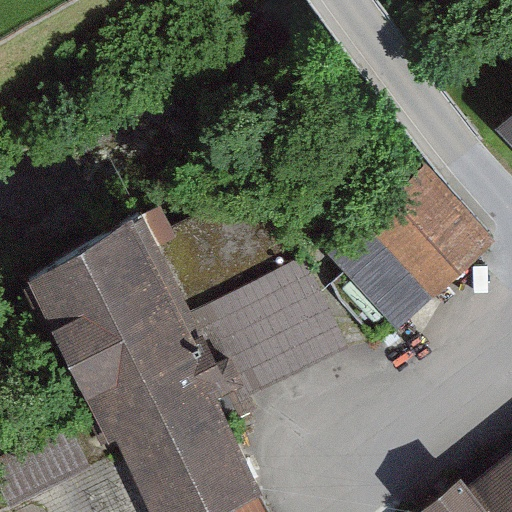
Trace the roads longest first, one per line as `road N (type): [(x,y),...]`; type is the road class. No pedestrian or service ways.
road 1 (unclassified): [(346,0),(511,209)]
road 2 (unclassified): [(378,511),(404,413),(511,322)]
